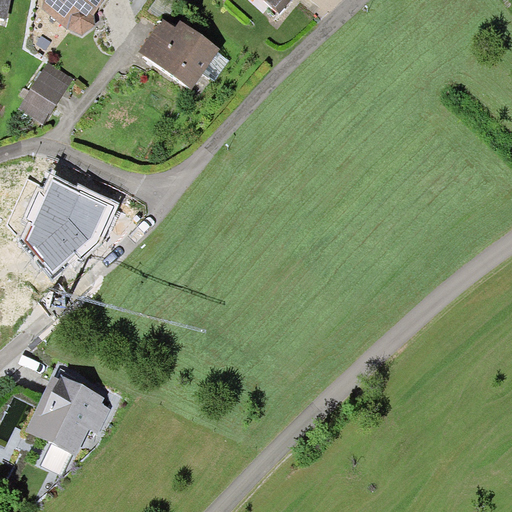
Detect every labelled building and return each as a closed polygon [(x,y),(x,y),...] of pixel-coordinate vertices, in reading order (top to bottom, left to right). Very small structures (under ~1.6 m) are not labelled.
[(11,0),(0,0),(0,19),(7,21),(11,0)] [(43,0),(42,8),(68,30),(84,36),(96,26),(93,16),(106,0),(43,0)] [(261,0),(278,14),(289,0),(261,0)] [(220,51),(180,23),(175,30),(163,21),(139,55),(191,92),(220,51)] [(48,63),(18,110),(44,127),(74,79),(48,63)] [(119,205),(79,184),(76,188),(51,174),(44,187),(29,181),(9,223),(53,274),(71,257),(76,252),(82,259),(101,243),(119,205)] [(59,381),(53,378),(26,434),(76,458),(90,431),(98,435),(110,410),(102,405),(104,400),(61,378),(59,381)]
